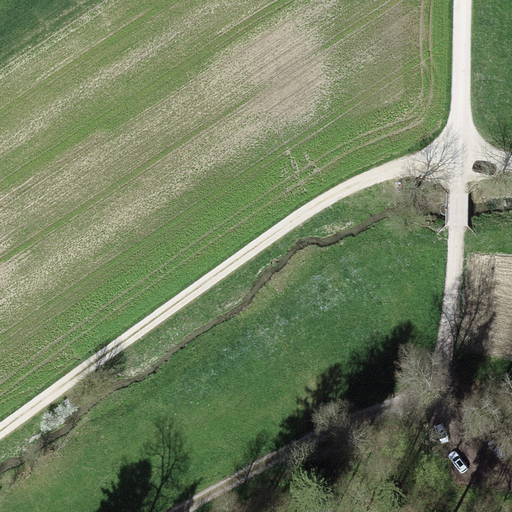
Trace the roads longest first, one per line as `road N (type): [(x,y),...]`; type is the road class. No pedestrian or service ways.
road 1 (track): [(178,511),(307,441),(437,386),(452,294),(463,0)]
road 2 (track): [(511,164),(457,155),(396,165),(291,219),(0,433)]
